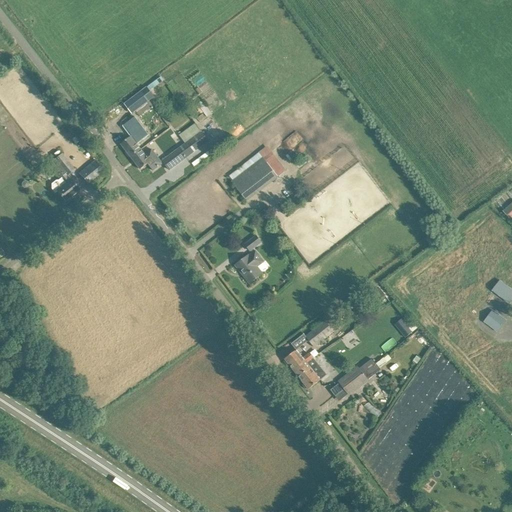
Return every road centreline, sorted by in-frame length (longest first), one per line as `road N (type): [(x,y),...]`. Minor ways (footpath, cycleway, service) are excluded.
road 1 (unclassified): [(391,511),(128,175)]
road 2 (unclassified): [(128,175),(0,10)]
road 3 (secondary): [(168,511),(0,399)]
road 4 (unclassified): [(0,269),(128,175)]
